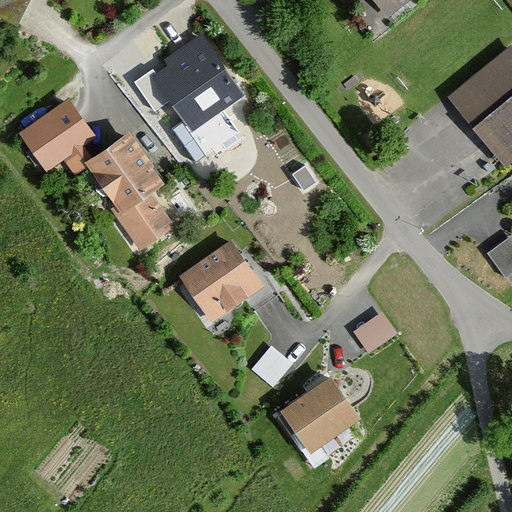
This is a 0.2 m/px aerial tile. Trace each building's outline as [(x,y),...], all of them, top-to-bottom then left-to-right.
[(0,0),(0,23),(16,30),(29,2),(24,0),(0,0)] [(409,0),(371,0),(387,19),(409,0)] [(202,45),(153,79),(192,135),(241,101),(202,45)] [(511,53),(511,52),(451,99),(503,166),(511,158),(511,53)] [(94,137),(68,102),(23,134),(48,168),(64,157),(73,169),(89,158),(80,146),(94,137)] [(163,187),(129,137),(86,166),(120,216),(150,195),(163,187)] [(150,195),(120,216),(144,249),(173,228),(150,195)] [(504,283),(511,276),(511,241),(509,238),(484,258),(504,283)] [(262,292),(232,246),(181,280),(211,326),(262,292)] [(379,316),(351,334),(363,352),(391,334),(379,316)] [(272,348),(254,369),(273,385),(290,364),(272,348)] [(334,376),(281,412),(313,458),(365,422),(334,376)]
